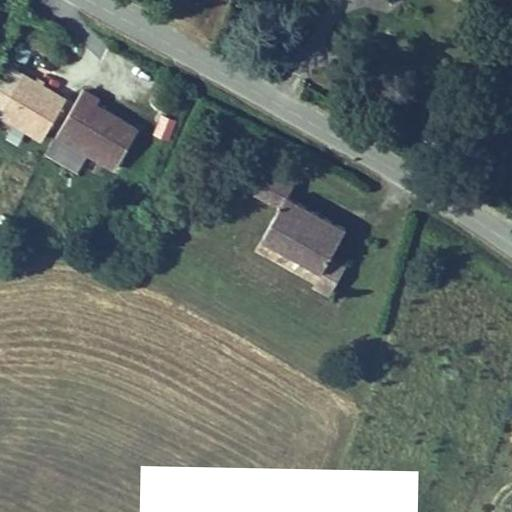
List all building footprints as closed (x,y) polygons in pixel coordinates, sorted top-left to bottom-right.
[(69,99),(12,65),(0,85),(0,114),(2,111),(46,137),(69,99)] [(99,100),(83,91),(57,137),(117,171),(139,131),(96,107),(99,100)] [(152,134),(170,140),(177,118),(160,112),(152,134)] [(297,176),(270,161),(254,189),(280,203),(263,233),(325,268),(335,250),(349,224),(289,190),(297,176)] [(331,289),(348,258),(335,250),(325,268),(317,282),(331,289)]
